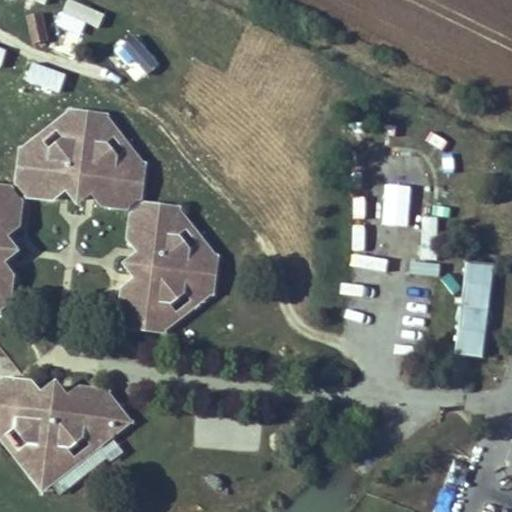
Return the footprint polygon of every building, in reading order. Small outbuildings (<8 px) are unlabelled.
[(88,39),(98,10),(67,0),(65,0),(57,28),(88,39)] [(43,13),(27,16),(33,44),(48,41),(43,13)] [(135,35),(117,49),(141,79),(159,65),(135,35)] [(31,64),(25,83),(60,93),(65,73),(31,64)] [(125,162),(116,161),(104,145),(105,136),(114,129),(104,117),(89,115),(89,117),(86,117),(87,114),(72,113),(59,123),(66,131),(65,140),(49,152),(40,151),(34,143),(21,152),(19,167),(22,167),(21,170),(19,169),(17,184),(27,197),(36,190),(44,191),(51,200),(64,190),(65,185),(71,186),(70,191),(70,195),(74,200),(80,201),(86,197),(86,194),(87,188),(93,189),(92,194),(103,206),(112,199),(120,201),(127,209),(140,199),(141,185),(139,184),(139,182),(142,182),(144,167),(134,155),(125,162)] [(65,140),(66,131),(59,123),(54,126),(65,140)] [(118,134),(114,129),(105,136),(104,145),(118,134)] [(49,152),(38,139),(34,143),(40,151),(49,152)] [(125,162),(134,155),(130,150),(116,161),(125,162)] [(12,255),(12,248),(8,243),(5,242),(0,241),(0,239),(0,236),(6,236),(18,226),(11,217),(12,209),(21,202),(11,189),(0,187),(0,308),(9,302),(2,293),(3,284),(12,277),(2,265),(0,264),(0,257),(3,258),(7,259),(12,255)] [(51,200),(44,191),(36,190),(27,197),(51,200)] [(127,209),(120,201),(112,199),(103,206),(127,209)] [(18,226),(21,202),(12,209),(11,217),(18,226)] [(214,275),(216,260),(206,247),(197,254),(188,253),(176,237),(177,229),(186,222),(176,209),(161,207),(161,210),(159,210),(159,207),(144,205),(131,215),(138,224),(137,233),(128,239),(138,252),(143,253),(143,259),(138,258),(134,258),(129,262),(128,269),(132,274),(136,274),(141,275),(140,281),(135,281),(122,291),(129,300),(128,308),(119,315),(129,328),(144,330),(144,327),(146,327),(146,330),(161,332),(174,322),(167,313),(168,304),(184,292),(192,293),(199,302),(212,292),(213,277),(211,277),(211,274),(214,275)] [(137,233),(138,224),(131,215),(128,239),(137,233)] [(176,237),(190,227),(186,222),(177,229),(176,237)] [(197,254),(206,247),(202,242),(188,253),(197,254)] [(486,357),(491,262),(462,261),(457,355),(486,357)] [(9,302),(12,277),(3,284),(2,293),(9,302)] [(128,308),(129,300),(122,291),(119,315),(128,308)] [(199,302),(192,293),(184,292),(194,306),(199,302)] [(179,318),(168,304),(167,313),(174,322),(179,318)] [(129,422),(105,392),(96,399),(87,398),(80,389),(71,396),(70,404),(62,403),(63,395),(58,389),(51,388),(45,393),(44,401),(36,400),(36,392),(29,383),(20,389),(12,388),(5,380),(0,383),(0,432),(7,427),(15,428),(28,444),(27,453),(18,460),(42,490),(73,466),(66,457),(67,449),(82,436),(91,438),(98,446),(129,422)] [(20,389),(29,383),(5,380),(12,388),(20,389)] [(96,399),(105,392),(80,389),(87,398),(96,399)] [(44,401),(45,393),(36,392),(36,400),(44,401)] [(70,404),(71,396),(63,395),(62,403),(70,404)] [(260,451),(262,417),(195,413),(193,446),(260,451)] [(0,436),(2,439),(15,428),(7,427),(0,432),(0,436)] [(98,446),(91,438),(82,436),(93,450),(98,446)] [(27,453),(28,444),(14,455),(18,460),(27,453)] [(77,462),(67,449),(66,457),(73,466),(77,462)] [(444,479),(457,483),(465,458),(452,454),(444,479)]
